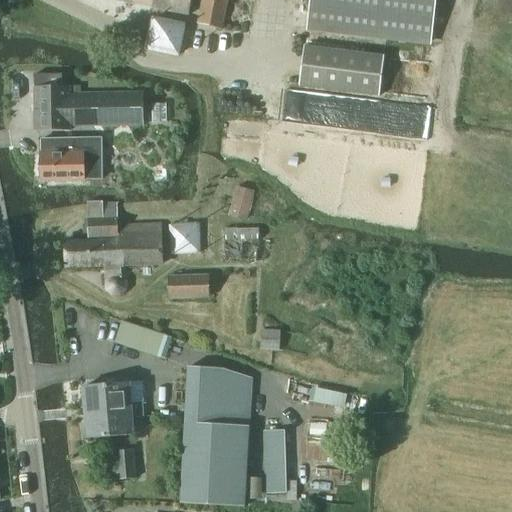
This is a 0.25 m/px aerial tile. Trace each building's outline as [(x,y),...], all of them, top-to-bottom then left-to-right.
[(137,0),(136,6),(186,17),(189,0),(137,0)] [(220,31),(226,0),(201,0),(196,26),(220,31)] [(434,0),(308,0),(305,27),(315,28),(429,40),(434,0)] [(303,46),(298,87),(382,96),(386,55),(303,46)] [(61,89),(61,77),(34,77),(35,131),(71,131),(70,115),(80,115),(80,127),(143,126),(142,94),(80,95),(80,92),(69,92),(69,89),(61,89)] [(40,154),(40,180),(101,179),(100,153),(100,139),(41,140),(42,154),(40,154)] [(245,221),(252,191),(235,187),(228,216),(245,221)] [(121,241),(121,228),(116,228),(115,205),(102,205),(102,203),(87,203),(87,241),(98,241),(121,241)] [(121,241),(98,241),(98,243),(64,244),(65,269),(103,268),(104,281),(106,281),(107,291),(113,298),(121,297),(126,292),(125,284),(120,279),(120,267),(162,266),(160,227),(121,228),(121,241)] [(224,264),(258,262),(257,229),(222,230),(224,264)] [(169,300),(210,298),(209,277),(168,278),(169,300)] [(156,355),(162,335),(123,323),(117,342),(156,355)] [(278,332),(260,332),(260,351),(278,351),(278,332)] [(243,508),(250,380),(220,371),(187,369),(179,505),(243,508)] [(126,384),(83,388),(86,416),(142,411),(141,403),(128,404),(126,384)] [(142,411),(86,416),(88,440),(131,436),(130,419),(142,418),(142,411)] [(310,422),(309,435),(326,436),(327,423),(310,422)] [(264,493),(284,493),(283,433),(264,433),(264,493)] [(119,481),(138,479),(135,451),(116,453),(119,481)]
